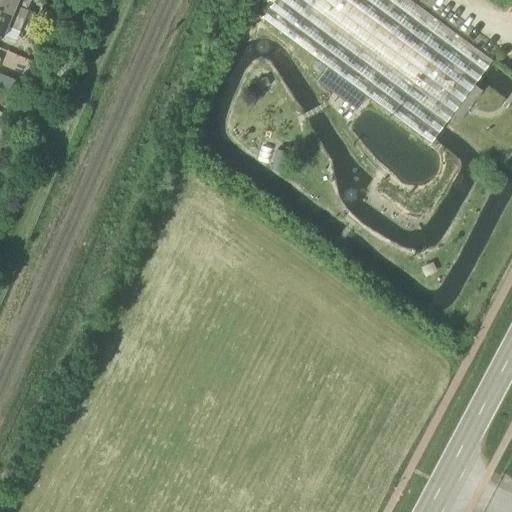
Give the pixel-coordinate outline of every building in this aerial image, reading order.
[(0,0),(0,11),(25,21),(26,19),(32,22),(35,13),(29,11),(16,5),(18,0),(0,0)] [(493,60),(411,0),(276,0),(262,19),(431,143),(449,119),(457,125),(482,91),(475,85),(493,60)] [(21,31),(25,21),(0,11),(0,37),(3,38),(8,26),(21,31)] [(37,25),(31,38),(41,42),(46,30),(37,25)] [(5,76),(1,85),(10,89),(14,79),(5,76)] [(253,130),(244,148),(253,152),(262,134),(253,130)]
